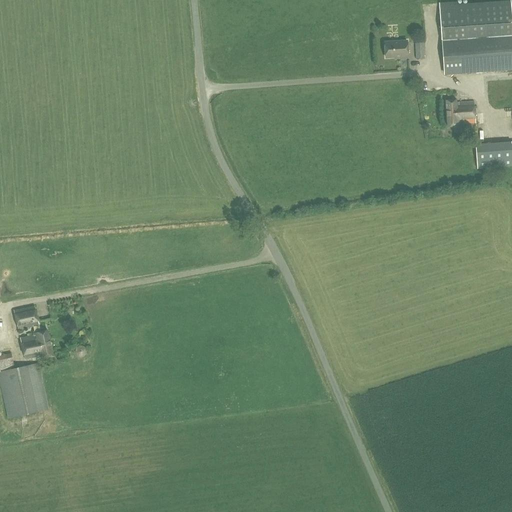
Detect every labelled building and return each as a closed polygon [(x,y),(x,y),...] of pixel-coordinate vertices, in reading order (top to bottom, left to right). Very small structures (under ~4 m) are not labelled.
[(442,38),(487,36),(511,34),(511,14),(511,0),(458,4),(457,1),(439,2),(442,38)] [(385,42),(386,57),(400,56),(400,57),(408,57),(407,40),(385,42)] [(489,72),(489,104),(502,104),(502,72),(489,72)] [(475,123),(474,101),(457,103),(456,99),(446,100),(448,126),(459,126),(459,128),(464,128),(463,124),(475,123)] [(511,147),(511,141),(475,144),(478,168),(511,165),(511,147)] [(53,356),(47,330),(40,331),(39,325),(34,306),(14,310),(18,329),(34,326),(35,333),(33,333),(33,335),(20,338),(25,359),(42,355),(43,358),(53,356)] [(11,353),(0,355),(0,376),(9,417),(48,409),(39,363),(14,368),(11,353)]
